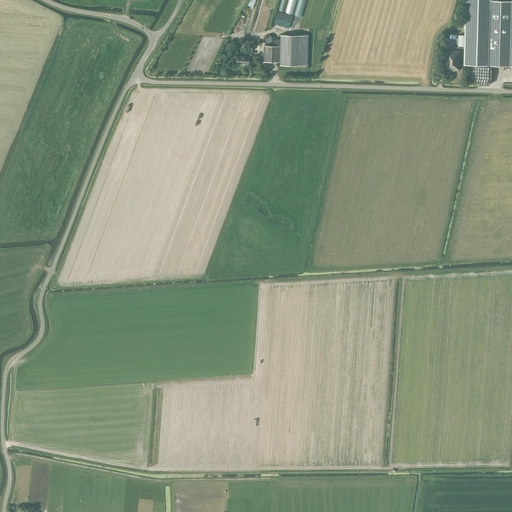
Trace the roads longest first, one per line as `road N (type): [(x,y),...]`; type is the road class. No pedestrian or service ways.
road 1 (unclassified): [(4,511),(6,372),(40,336),(42,292),(135,75)]
road 2 (unclassified): [(135,75),(156,83),(511,92)]
